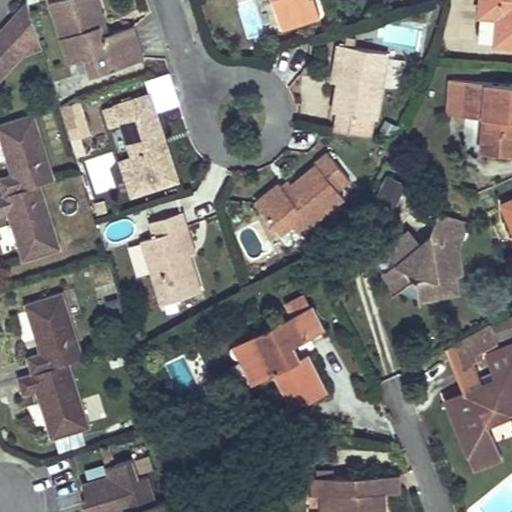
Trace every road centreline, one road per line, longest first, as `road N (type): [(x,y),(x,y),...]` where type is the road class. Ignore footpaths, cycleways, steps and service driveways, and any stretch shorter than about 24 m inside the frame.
road 1 (residential): [(201,126),(216,149),(241,159),(268,151),(284,128),(283,100),(264,78),(236,74),(211,87)]
road 2 (residential): [(392,383),(445,511)]
